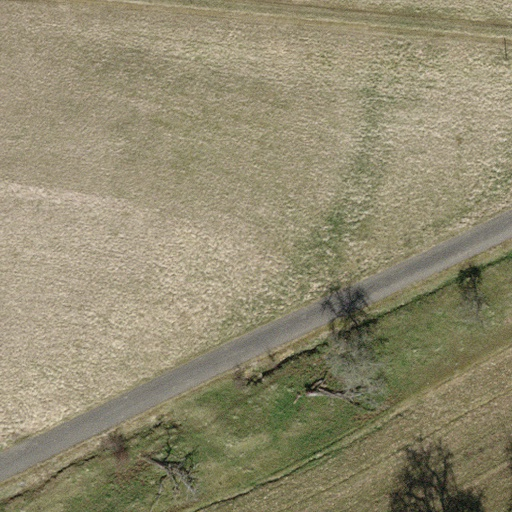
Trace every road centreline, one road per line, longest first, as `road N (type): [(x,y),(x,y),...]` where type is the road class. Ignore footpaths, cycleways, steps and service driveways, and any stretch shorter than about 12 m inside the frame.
road 1 (track): [(511,223),(0,470)]
road 2 (track): [(23,0),(511,35)]
